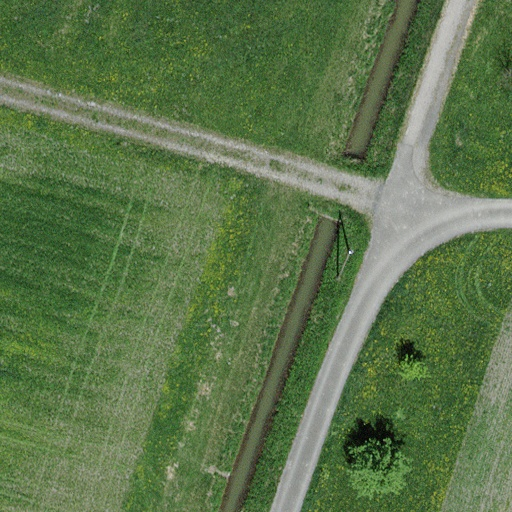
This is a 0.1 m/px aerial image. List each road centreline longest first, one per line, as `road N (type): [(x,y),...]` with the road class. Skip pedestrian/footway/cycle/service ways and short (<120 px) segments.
road 1 (track): [(0,89),(399,204),(467,0)]
road 2 (track): [(290,511),(399,204),(511,211)]
